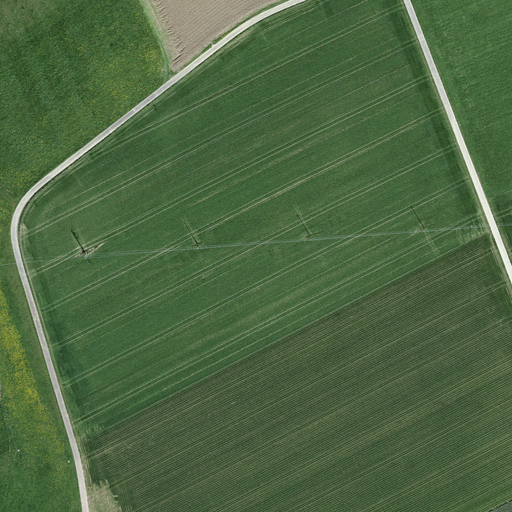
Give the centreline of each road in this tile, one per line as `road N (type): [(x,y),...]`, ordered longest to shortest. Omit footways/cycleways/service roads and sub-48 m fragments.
road 1 (track): [(298,0),(235,31),(18,209),(17,254),(86,511)]
road 2 (track): [(511,277),(407,0)]
